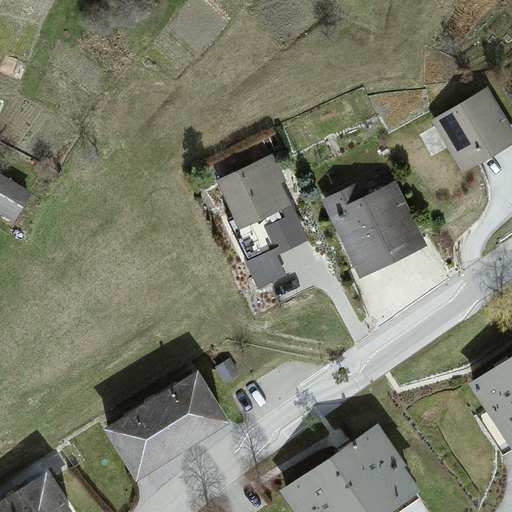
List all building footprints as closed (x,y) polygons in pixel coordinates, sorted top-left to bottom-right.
[(511,130),(488,93),(431,125),(470,174),(511,149),(511,130)] [(273,160),(216,183),(262,260),(307,239),(273,160)] [(0,175),(0,220),(14,229),(35,197),(0,175)] [(326,202),(364,272),(433,244),(389,180),(326,202)] [(511,363),(477,386),(511,435),(511,363)] [(112,433),(139,479),(240,427),(203,376),(112,433)] [(381,427),(284,490),(299,511),(396,511),(423,494),(381,427)] [(78,511),(52,471),(0,505),(0,511),(78,511)]
